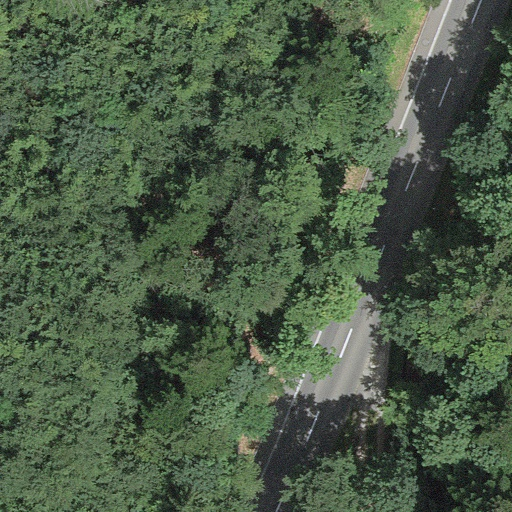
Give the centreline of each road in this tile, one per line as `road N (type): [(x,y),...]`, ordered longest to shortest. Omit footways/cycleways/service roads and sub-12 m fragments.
road 1 (unclassified): [(477,0),(269,511)]
road 2 (track): [(369,511),(372,268)]
